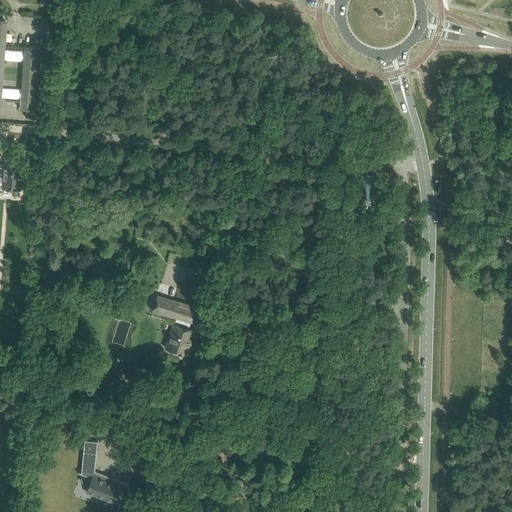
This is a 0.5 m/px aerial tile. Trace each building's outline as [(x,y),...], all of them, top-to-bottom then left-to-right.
[(21,100),(20,109),(38,110),(39,101),(21,100)] [(11,134),(32,133),(32,122),(10,123),(11,134)] [(0,163),(0,187),(2,187),(2,188),(20,189),(22,165),(0,163)] [(158,295),(153,310),(176,317),(174,324),(173,323),(171,332),(166,348),(169,349),(180,352),(180,353),(182,354),(183,353),(187,354),(190,345),(188,345),(192,329),(188,328),(189,324),(190,324),(191,321),(196,307),(158,295)] [(119,329),(126,331),(125,334),(127,334),(130,325),(121,322),(119,329)] [(78,472),(91,478),(87,490),(119,503),(118,511),(126,511),(130,484),(95,471),(98,441),(84,440),(81,472),(78,472)] [(237,480),(236,496),(250,497),(251,481),(237,480)]
